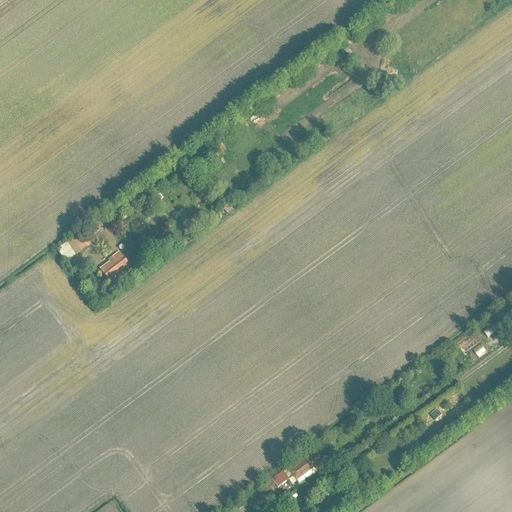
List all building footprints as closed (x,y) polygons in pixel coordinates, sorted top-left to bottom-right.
[(215,155),(214,154),(211,149),(207,151),(212,158),(215,155)] [(217,158),(224,153),(220,149),(214,154),(215,155),(217,158)] [(162,200),(158,194),(154,197),(159,202),(162,200)] [(81,253),(91,246),(84,236),(74,242),(73,241),(57,252),(65,264),(81,254),(81,253)] [(112,254),(107,247),(101,251),(106,259),(112,254)] [(119,254),(108,262),(109,264),(104,268),(104,269),(100,272),(110,286),(131,270),(119,254)] [(132,272),(111,288),(116,294),(137,278),(136,278),(140,274),(138,271),(134,274),(132,272)] [(495,324),(481,334),(485,339),(499,330),(495,324)] [(323,468),(312,453),(271,482),(277,490),(293,478),(299,485),(323,468)] [(275,488),(271,481),(261,488),(265,495),(275,488)]
